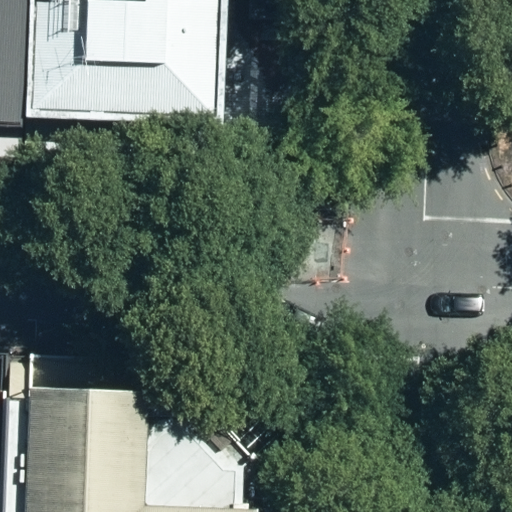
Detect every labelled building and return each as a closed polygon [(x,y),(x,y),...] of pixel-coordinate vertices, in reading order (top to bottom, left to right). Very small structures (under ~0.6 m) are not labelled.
[(0,0),(0,120),(17,122),(21,0),(0,0)] [(257,0),(253,130),(17,122),(16,154),(243,163),(263,156),(291,123),(305,91),(307,0),(257,0)] [(21,0),(17,122),(253,130),(257,0),(21,0)] [(0,153),(16,154),(17,122),(0,120),(0,153)] [(0,359),(0,392),(11,393),(13,359),(0,359)] [(202,366),(13,359),(11,393),(192,400),(202,366)] [(192,400),(255,457),(285,443),(202,366),(192,400)] [(0,511),(5,511),(11,393),(0,392),(0,511)] [(253,511),(255,457),(192,400),(11,393),(5,511),(253,511)] [(253,511),(282,511),(285,443),(255,457),(253,511)]
